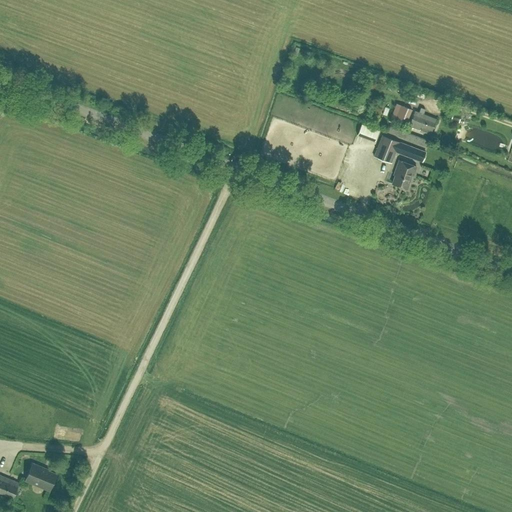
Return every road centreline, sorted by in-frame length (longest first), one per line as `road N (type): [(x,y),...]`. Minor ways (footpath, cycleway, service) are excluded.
road 1 (unclassified): [(72,511),(237,168)]
road 2 (tertiary): [(511,270),(237,168)]
road 3 (tertiary): [(237,168),(0,81)]
